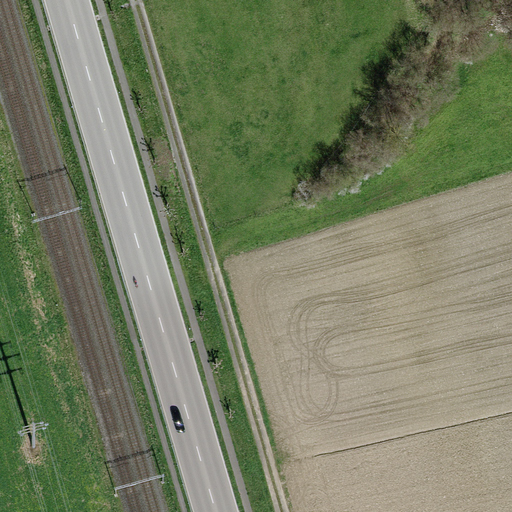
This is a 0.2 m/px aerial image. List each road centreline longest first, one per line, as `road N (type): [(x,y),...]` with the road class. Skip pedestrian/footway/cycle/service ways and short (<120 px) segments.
road 1 (primary): [(214,511),(65,0)]
road 2 (track): [(133,0),(281,511)]
